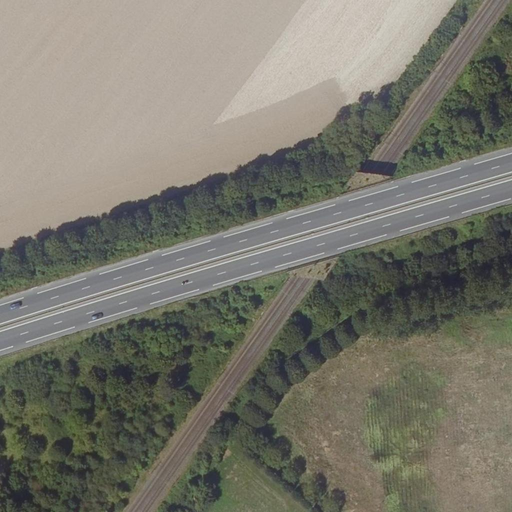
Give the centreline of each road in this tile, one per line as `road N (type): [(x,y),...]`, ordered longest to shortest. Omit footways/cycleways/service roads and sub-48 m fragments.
road 1 (trunk): [(511,162),(0,315)]
road 2 (trunk): [(0,342),(511,189)]
